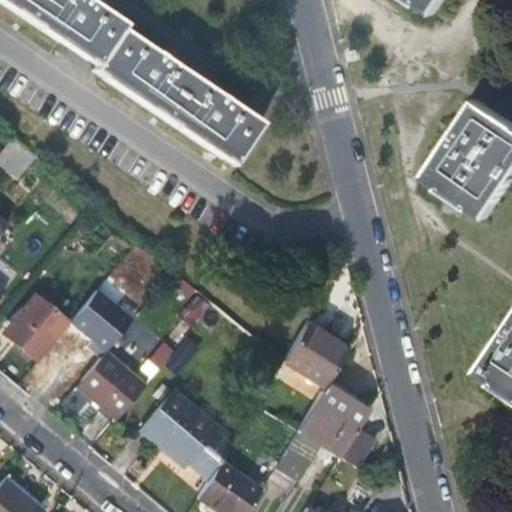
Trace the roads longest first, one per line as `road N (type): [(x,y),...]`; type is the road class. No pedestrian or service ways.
road 1 (residential): [(438,511),(303,0)]
road 2 (residential): [(125,511),(0,405)]
